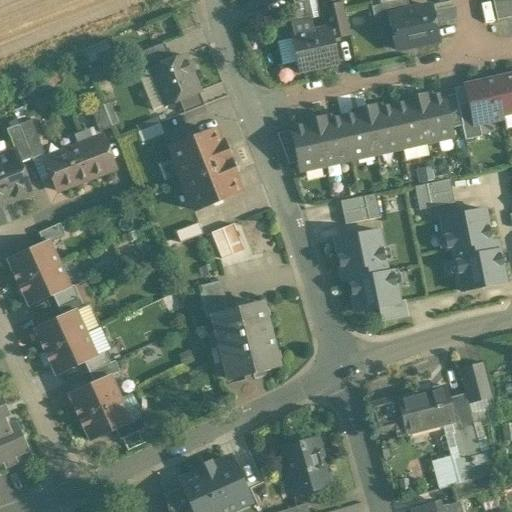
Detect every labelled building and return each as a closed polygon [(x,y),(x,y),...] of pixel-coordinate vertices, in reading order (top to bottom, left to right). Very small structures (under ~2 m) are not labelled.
[(341,0),(322,4),(328,29),(329,29),(331,39),(349,35),(341,0)] [(404,0),(402,0),(371,7),(374,20),(389,17),(389,16),(409,11),(406,0),(404,0)] [(492,0),(497,21),(509,18),(504,0),(492,0)] [(409,11),(389,16),(389,17),(397,51),(438,42),(430,7),(409,11)] [(311,24),(306,21),(295,23),(293,28),(295,37),(292,37),(300,72),(336,64),(331,39),(329,29),(328,29),(313,33),(311,24)] [(164,45),(133,57),(140,75),(151,70),(171,62),(164,45)] [(171,62),(151,70),(166,106),(179,101),(198,93),(199,93),(184,56),(171,62)] [(106,66),(97,70),(100,77),(109,74),(106,66)] [(511,76),(495,80),(504,119),(506,128),(511,126),(511,76)] [(495,80),(465,87),(469,103),(474,126),(478,125),(504,119),(495,80)] [(198,93),(179,101),(184,114),(204,107),(198,93)] [(443,95),(431,98),(430,95),(416,98),(427,144),(452,138),(450,129),(443,98),(443,95)] [(455,95),(443,98),(450,129),(462,127),(457,106),(455,95)] [(416,98),(403,101),(404,104),(392,107),(401,150),(427,144),(416,98)] [(469,103),(457,106),(462,127),(465,141),(481,137),(478,125),(474,126),(469,103)] [(102,106),(91,111),(99,133),(111,128),(102,106)] [(380,106),(366,109),(376,155),(401,150),(392,107),(380,109),(380,106)] [(353,116),(341,118),(351,161),(376,155),(366,109),(352,112),(353,116)] [(156,117),(136,127),(144,143),(164,132),(156,117)] [(341,118),(330,121),(329,117),(315,120),(325,167),(351,161),(341,118)] [(302,127),(291,130),(291,132),(298,163),(300,172),(325,167),(315,120),(301,123),(302,127)] [(44,154),(31,121),(18,126),(31,159),(44,154)] [(31,159),(18,126),(6,130),(15,153),(16,152),(20,164),(31,159)] [(215,131),(169,149),(182,180),(230,161),(223,143),(220,145),(215,131)] [(291,132),(277,135),(289,165),(298,163),(291,132)] [(102,138),(45,160),(57,192),(115,169),(102,138)] [(20,164),(16,152),(15,153),(0,158),(0,177),(9,202),(32,194),(20,164)] [(230,161),(182,180),(194,212),(239,194),(234,180),(237,179),(230,161)] [(432,166),(414,169),(417,184),(435,180),(432,166)] [(0,205),(9,202),(0,177),(0,205)] [(415,184),(417,207),(453,203),(451,180),(415,184)] [(347,223),(381,214),(376,192),(341,200),(347,223)] [(479,210),(440,218),(447,252),(453,251),(461,292),(504,284),(498,250),(488,252),(486,244),(490,243),(485,218),(485,216),(483,210),(480,210),(480,218),(479,218),(479,210)] [(60,224),(38,234),(43,245),(49,242),(65,235),(60,224)] [(386,272),(377,230),(333,239),(342,281),(350,280),(357,315),(398,306),(391,271),(386,272)] [(43,245),(7,261),(18,284),(59,265),(49,242),(43,245)] [(59,265),(18,284),(28,307),(52,296),(70,288),(59,265)] [(221,282),(198,288),(203,311),(227,305),(221,282)] [(70,288),(52,296),(57,307),(78,297),(73,286),(70,288)] [(78,297),(57,307),(62,318),(76,311),(83,308),(78,297)] [(263,304),(249,308),(249,306),(237,309),(237,311),(212,317),(216,334),(218,334),(226,363),(224,363),(228,380),(253,373),(253,375),(265,372),(265,370),(278,367),(263,304)] [(62,318),(34,330),(44,353),(86,334),(76,311),(62,318)] [(86,334),(44,353),(55,376),(84,363),(97,357),(86,334)] [(110,364),(105,353),(97,357),(84,363),(89,374),(110,364)] [(110,364),(89,374),(94,384),(110,377),(120,373),(115,362),(110,364)] [(482,364),(459,370),(468,405),(491,399),(482,364)] [(94,384),(68,396),(79,419),(121,400),(110,377),(94,384)] [(443,387),(399,398),(389,401),(396,429),(395,429),(398,437),(408,434),(408,436),(451,425),(453,424),(447,402),(443,387)] [(121,400),(79,419),(89,442),(115,430),(140,418),(143,417),(133,396),(132,396),(132,395),(121,400)] [(0,463),(28,451),(15,424),(7,428),(3,418),(8,416),(0,398),(0,463)] [(451,435),(459,463),(454,464),(459,485),(487,477),(481,455),(480,456),(464,398),(447,402),(453,424),(451,425),(453,435),(451,435)] [(389,401),(367,406),(375,434),(395,429),(396,429),(389,401)] [(140,418),(115,430),(120,441),(145,429),(140,418)] [(315,440),(280,450),(289,479),(292,478),(297,495),(331,486),(325,466),(323,467),(315,440)] [(229,459),(212,467),(210,463),(196,469),(198,473),(181,481),(194,511),(228,511),(249,503),(229,459)] [(459,485),(452,487),(456,500),(490,490),(487,477),(459,485)]
